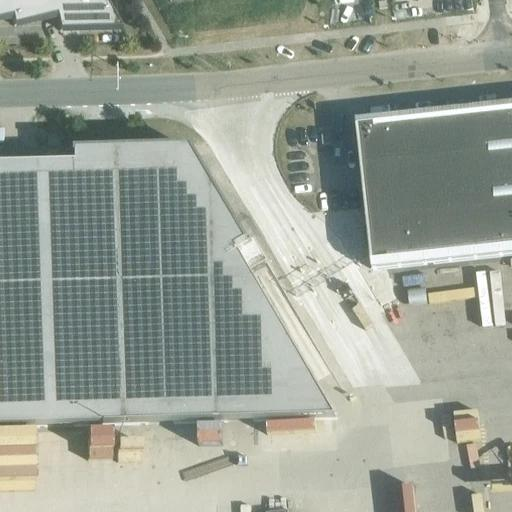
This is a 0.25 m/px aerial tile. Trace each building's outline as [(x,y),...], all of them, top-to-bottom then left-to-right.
[(0,0),(0,20),(9,18),(10,18),(5,0),(0,0)] [(5,0),(10,18),(9,18),(11,27),(53,17),(55,17),(50,0),(5,0)] [(50,0),(55,17),(53,17),(57,32),(119,31),(101,0),(50,0)] [(511,255),(511,105),(357,122),(368,226),(370,253),(372,271),(511,255)] [(0,428),(337,420),(237,251),(247,245),(247,244),(249,243),(246,238),(244,239),(193,152),(192,150),(74,153),(74,151),(68,151),(68,157),(70,157),(70,165),(0,166),(0,428)]
